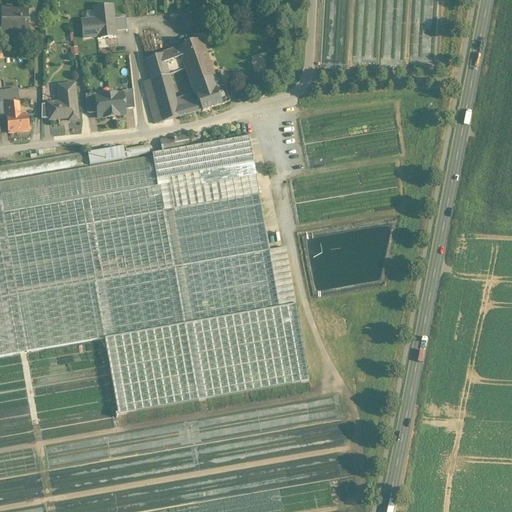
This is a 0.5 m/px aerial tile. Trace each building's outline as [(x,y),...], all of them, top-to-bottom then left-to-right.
[(94,19),(81,20),(83,40),(96,39),(97,41),(116,40),(116,33),(115,20),(114,8),(93,9),(94,19)] [(36,9),(27,9),(27,12),(28,12),(28,26),(36,26),(36,9)] [(27,12),(1,12),(1,34),(14,34),(14,33),(27,33),(27,34),(28,34),(28,26),(28,12),(27,12)] [(126,19),(115,20),(116,33),(127,32),(126,19)] [(212,74),(199,40),(178,48),(186,69),(196,96),(217,89),(212,74)] [(178,48),(163,54),(169,76),(186,69),(178,48)] [(169,76),(163,54),(145,60),(157,103),(162,122),(180,117),(176,100),(169,76)] [(217,89),(196,96),(198,100),(202,111),(202,112),(230,102),(224,86),(218,72),(212,74),(217,89)] [(13,77),(3,77),(4,88),(14,87),(13,77)] [(74,85),(58,87),(60,103),(47,104),(49,118),(49,121),(62,119),(69,119),(69,121),(78,120),(74,85)] [(17,90),(0,92),(0,103),(5,102),(18,101),(17,90)] [(132,90),(122,91),(123,94),(125,109),(134,108),(132,90)] [(96,94),(85,95),(87,113),(97,112),(95,97),(96,97),(96,94)] [(123,94),(116,95),(116,94),(109,95),(112,118),(118,117),(118,116),(125,115),(125,109),(123,94)] [(109,95),(102,95),(103,96),(96,97),(95,97),(97,112),(98,118),(105,117),(105,118),(112,118),(109,95)] [(191,96),(176,100),(180,117),(202,111),(198,100),(193,103),(191,96)] [(27,115),(20,116),(18,101),(5,102),(6,114),(8,133),(29,131),(27,115)] [(157,103),(150,106),(155,124),(162,122),(157,103)] [(187,135),(160,140),(162,152),(190,147),(187,135)] [(269,251),(249,137),(152,154),(152,156),(0,182),(0,180),(83,166),(81,153),(0,166),(0,357),(279,308),(269,251)] [(123,147),(87,154),(89,165),(125,159),(123,147)] [(285,248),(269,251),(279,308),(295,306),(285,248)]
